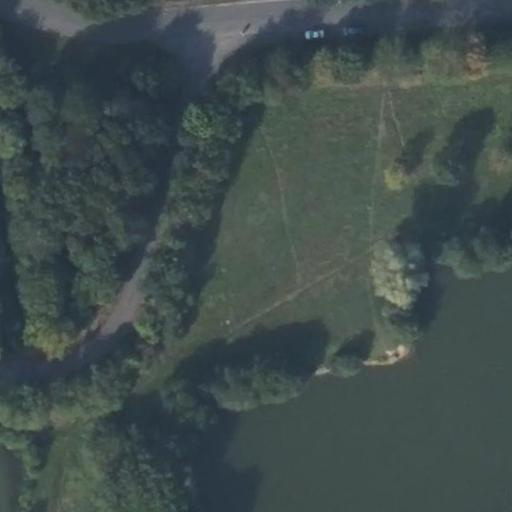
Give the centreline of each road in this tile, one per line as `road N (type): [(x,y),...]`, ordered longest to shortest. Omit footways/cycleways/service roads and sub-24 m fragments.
road 1 (unclassified): [(198,17),(149,249),(122,320),(99,346),(65,361),(0,370)]
road 2 (unclassified): [(424,0),(198,17)]
road 3 (residential): [(198,17),(0,4)]
